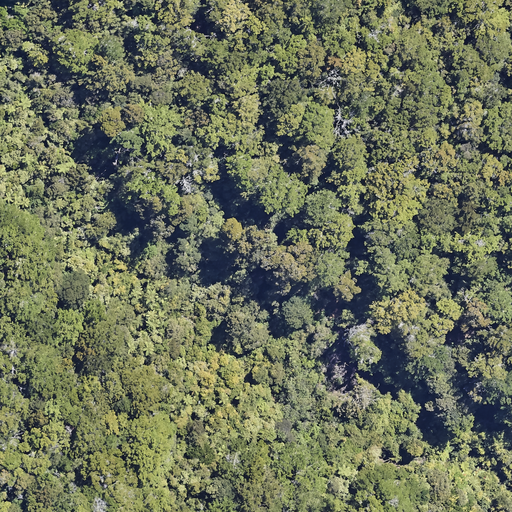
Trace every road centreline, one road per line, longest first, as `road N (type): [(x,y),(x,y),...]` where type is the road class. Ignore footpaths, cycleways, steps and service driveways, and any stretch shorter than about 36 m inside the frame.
road 1 (track): [(358,0),(300,37),(275,93),(246,201),(258,243),(412,312),(511,337)]
road 2 (track): [(511,463),(405,429),(375,436),(339,480),(343,511)]
